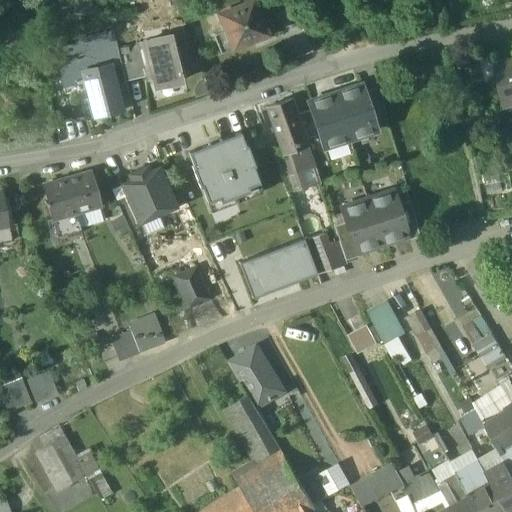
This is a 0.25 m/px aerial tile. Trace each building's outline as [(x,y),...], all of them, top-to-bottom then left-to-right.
[(252,0),(248,0),(217,13),(224,29),(231,47),(266,33),(256,8),(252,0)] [(272,30),(262,5),(256,8),(266,33),(272,30)] [(303,27),(284,35),(294,59),(313,51),(303,27)] [(231,47),(224,29),(212,33),(220,52),(231,47)] [(168,34),(138,42),(141,53),(145,68),(150,67),(155,86),(179,79),(168,34)] [(138,42),(117,47),(119,59),(141,53),(138,42)] [(114,49),(57,63),(63,86),(76,83),(75,79),(85,76),(84,71),(109,65),(109,66),(118,64),(114,49)] [(141,53),(119,59),(125,81),(147,75),(145,68),(141,53)] [(511,59),(494,64),(503,103),(511,100),(511,59)] [(109,65),(84,71),(85,76),(95,115),(120,109),(109,66),(109,65)] [(362,85),(335,94),(350,140),(376,131),(372,118),(364,93),(362,85)] [(378,88),(364,93),(372,118),(385,113),(378,88)] [(335,94),(308,102),(311,110),(319,135),(323,148),(350,140),(335,94)] [(293,100),(267,108),(270,117),(294,109),(295,110),(296,110),(293,100)] [(294,109),(270,117),(280,149),(282,148),(297,143),(304,141),(295,110),(294,109)] [(319,135),(311,110),(298,114),(306,139),(319,135)] [(263,193),(241,133),(189,153),(211,212),(263,193)] [(297,143),(282,148),(289,169),(302,165),(295,145),(298,144),(297,143)] [(289,169),(286,170),(292,190),(309,185),(302,165),(289,169)] [(175,208),(158,169),(148,173),(146,168),(130,175),(132,180),(123,185),(140,223),(175,208)] [(89,172),(66,179),(74,213),(99,206),(89,172)] [(66,179),(41,186),(52,220),(74,213),(66,179)] [(1,191),(0,191),(0,226),(8,225),(1,191)] [(393,192),(367,201),(382,245),(407,237),(408,237),(401,217),(398,206),(393,192)] [(367,201),(341,209),(349,235),(355,254),(356,254),(382,245),(367,201)] [(411,202),(398,206),(401,217),(414,213),(411,202)] [(74,213),(52,220),(57,237),(80,230),(76,218),(74,213)] [(414,213),(401,217),(408,237),(407,237),(409,241),(420,237),(414,213)] [(8,225),(0,226),(0,243),(11,241),(8,225)] [(335,242),(327,245),(324,234),(304,241),(317,274),(342,266),(335,242)] [(349,235),(338,239),(345,261),(357,257),(356,254),(355,254),(349,235)] [(260,296),(317,274),(303,240),(246,261),(260,296)] [(468,269),(479,288),(499,275),(488,257),(468,269)] [(194,268),(172,278),(187,309),(209,300),(194,268)] [(384,343),(404,332),(386,300),(366,310),(384,343)] [(448,375),(456,371),(423,309),(416,313),(426,331),(436,350),(448,375)] [(416,313),(415,312),(406,317),(416,336),(426,331),(416,313)] [(131,326),(140,352),(163,343),(153,318),(131,326)] [(375,343),(367,325),(348,334),(357,353),(375,343)] [(426,331),(416,336),(427,354),(436,350),(426,331)] [(132,332),(122,336),(130,356),(140,352),(132,332)] [(130,356),(122,336),(110,340),(118,360),(130,356)] [(404,364),(411,359),(398,336),(384,343),(392,358),(398,355),(404,364)] [(375,361),(387,354),(382,345),(365,354),(368,359),(367,359),(370,363),(375,362),(375,361)] [(285,394),(256,346),(228,363),(240,384),(257,411),(285,394)] [(377,404),(351,352),(342,357),(368,408),(377,404)] [(455,369),(472,401),(481,397),(464,364),(455,369)] [(48,373),(38,377),(45,397),(56,392),(48,373)] [(38,377),(27,382),(35,401),(45,397),(38,377)] [(21,380),(1,388),(5,406),(7,414),(31,405),(21,380)] [(280,452),(250,401),(228,413),(258,464),(280,452)] [(511,417),(508,410),(485,425),(500,454),(511,446),(511,417)] [(66,440),(38,454),(57,492),(85,478),(75,458),(66,440)] [(90,451),(75,458),(85,478),(100,470),(90,451)] [(258,464),(233,477),(240,486),(244,493),(288,466),(284,459),(284,458),(280,452),(258,464)] [(315,472),(324,494),(348,484),(338,462),(315,472)] [(478,462),(455,474),(457,477),(457,478),(467,495),(489,483),(486,476),(478,462)] [(392,464),(375,474),(387,495),(403,486),(392,464)] [(511,511),(511,474),(506,465),(486,476),(489,483),(505,511),(511,511)] [(288,466),(244,493),(254,506),(257,511),(315,511),(316,511),(288,466)] [(387,495),(375,474),(363,481),(375,502),(387,495)] [(363,481),(351,488),(362,509),(375,502),(363,481)] [(505,511),(489,483),(467,495),(468,498),(475,511),(505,511)] [(240,486),(198,511),(244,511),(254,506),(244,493),(240,486)] [(475,511),(468,498),(450,507),(452,511),(475,511)] [(11,511),(7,501),(0,504),(0,511),(11,511)]
